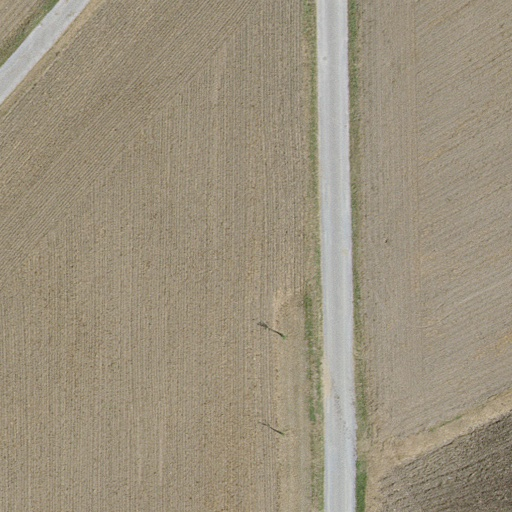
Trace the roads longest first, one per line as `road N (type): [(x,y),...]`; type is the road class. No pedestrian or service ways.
road 1 (track): [(330,0),(340,511)]
road 2 (track): [(0,102),(87,0)]
